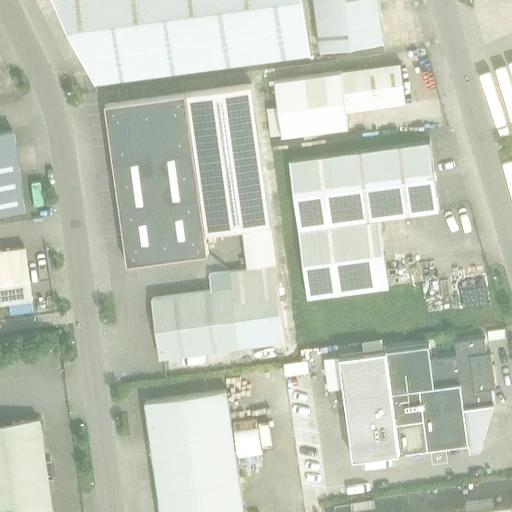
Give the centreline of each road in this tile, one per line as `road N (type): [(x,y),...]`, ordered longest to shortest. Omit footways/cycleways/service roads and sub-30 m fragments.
road 1 (unclassified): [(0,2),(58,135),(110,511)]
road 2 (unclassified): [(511,267),(435,0)]
